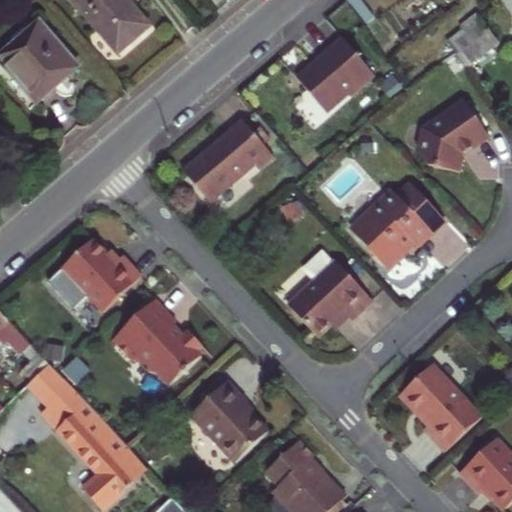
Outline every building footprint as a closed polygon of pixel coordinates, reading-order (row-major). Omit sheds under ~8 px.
[(73,0),(116,51),(134,37),(146,27),(124,0),(73,0)] [(492,33),(480,15),(470,23),(482,40),(492,33)] [(36,20),(0,49),(0,59),(33,98),(53,81),(73,65),(36,20)] [(311,60),(296,71),(322,108),(345,91),(351,92),(374,76),(344,34),(317,53),(320,57),(318,59),(315,60),(311,60)] [(467,140),(482,128),(457,91),(415,121),(411,142),(422,157),(453,163),(456,147),(467,140)] [(274,158),(244,123),(219,143),(184,173),(210,203),(256,165),(260,170),(274,158)] [(358,238),(387,269),(407,251),(404,248),(408,245),(412,241),(418,247),(446,222),(413,186),(393,204),(387,198),(370,215),(376,221),(358,238)] [(105,313),(142,278),(132,267),(123,257),(117,264),(94,240),(64,269),(105,313)] [(352,321),(373,302),(336,262),(292,303),(322,335),(336,322),(345,313),(352,321)] [(188,369),(202,356),(197,351),(203,346),(188,330),(182,335),(178,330),(173,325),(176,322),(156,299),(112,340),(133,362),(140,356),(140,363),(148,371),(157,372),(169,386),(182,373),(187,374),(188,369)] [(0,312),(0,333),(3,330),(19,348),(27,341),(0,312)] [(426,431),(446,453),(483,419),(434,366),(403,395),(420,414),(431,426),(426,431)] [(240,463),(269,435),(251,416),(242,406),(246,403),(227,383),(194,413),(240,463)] [(71,387),(42,414),(75,450),(84,461),(99,478),(131,452),(126,446),(91,408),(71,387)] [(503,511),(511,503),(511,455),(497,439),(460,474),(480,496),(484,492),(492,500),(502,511),(503,511)] [(331,511),(349,495),(336,482),(334,484),(326,475),(319,469),(314,468),(309,463),(317,456),(302,440),(269,471),(282,484),(279,488),(278,493),(295,511),(331,511)] [(93,491),(88,496),(102,511),(103,511),(149,471),(131,452),(99,478),(93,491)] [(99,478),(83,491),(88,496),(93,491),(99,478)] [(186,511),(174,498),(159,511),(186,511)]
